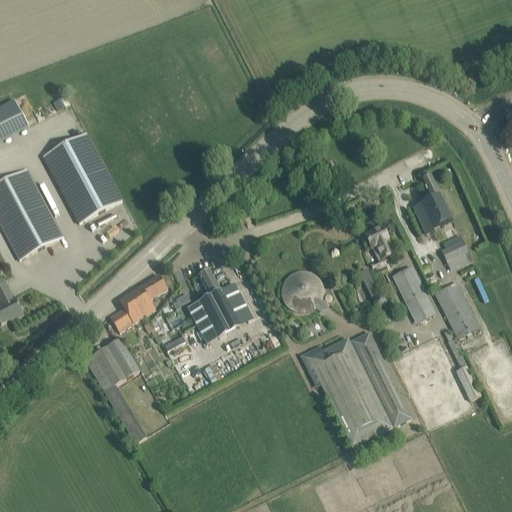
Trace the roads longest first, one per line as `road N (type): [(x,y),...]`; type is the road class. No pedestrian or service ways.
road 1 (tertiary): [(181,227),(256,154),(338,95),(404,89),(442,102),(475,128)]
road 2 (unclassified): [(181,227),(202,245),(220,244),(334,203),(420,157)]
road 3 (tertiary): [(0,401),(181,227)]
